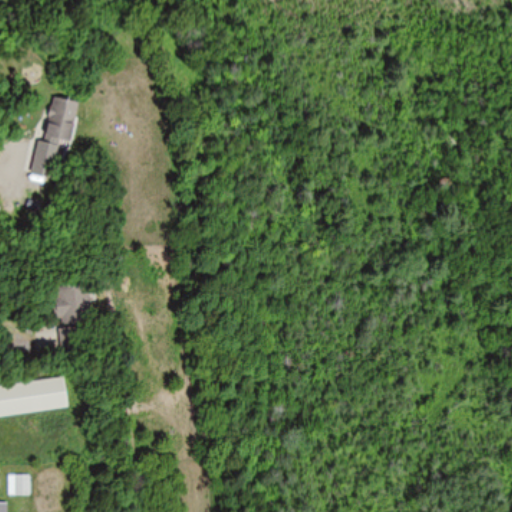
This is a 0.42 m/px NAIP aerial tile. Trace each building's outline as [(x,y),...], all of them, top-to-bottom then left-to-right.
[(43,139),(69,144),(76,104),(51,100),(43,139)] [(91,324),(88,287),(54,289),(57,326),(91,324)] [(59,331),(62,357),(84,355),(81,329),(59,331)] [(0,418),(66,411),(63,380),(0,387),(0,418)] [(7,511),(8,504),(0,503),(0,511),(7,511)]
